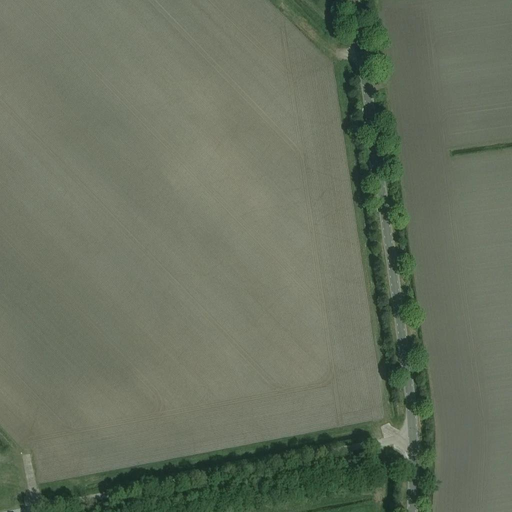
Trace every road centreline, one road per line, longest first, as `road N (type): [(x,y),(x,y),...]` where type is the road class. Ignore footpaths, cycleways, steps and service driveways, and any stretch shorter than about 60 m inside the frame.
road 1 (unclassified): [(414,439),(355,0)]
road 2 (unclassified): [(40,511),(414,439)]
